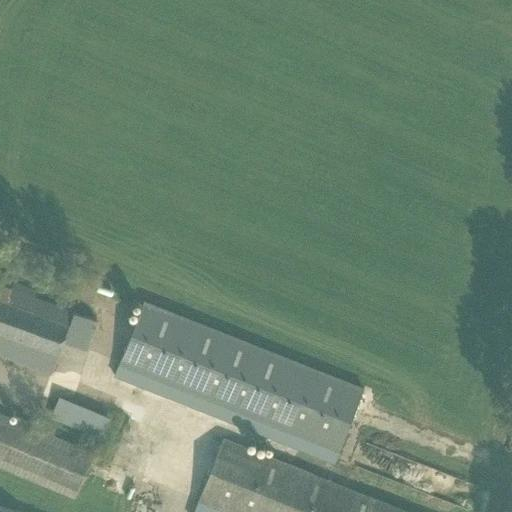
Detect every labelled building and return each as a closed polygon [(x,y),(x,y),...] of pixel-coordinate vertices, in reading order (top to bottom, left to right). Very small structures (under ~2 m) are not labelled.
[(0,356),(48,376),(62,340),(87,349),(97,323),(35,299),(38,293),(14,284),(12,290),(0,285),(0,356)] [(144,302),(118,367),(339,453),(364,388),(144,302)] [(59,396),(50,419),(101,439),(110,417),(59,396)] [(0,463),(75,493),(91,451),(0,415),(0,463)] [(220,511),(407,511),(223,437),(198,503),(220,511)]
